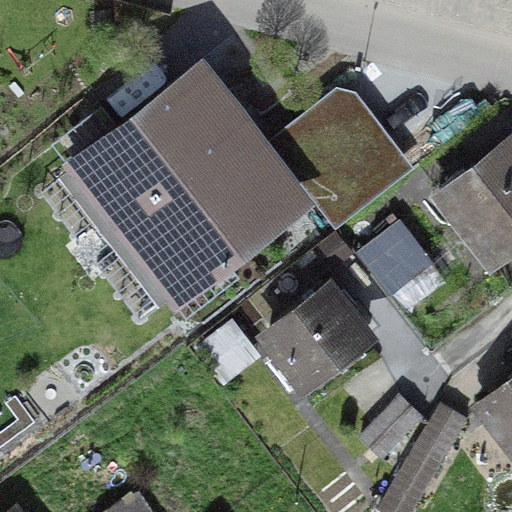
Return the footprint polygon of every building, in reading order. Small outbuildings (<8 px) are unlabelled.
[(333,221),(415,163),(350,75),(269,133),(333,221)] [(186,295),(299,209),(200,78),(86,164),(186,295)] [(511,147),(509,143),(441,196),(489,258),(511,240),(511,147)] [(323,288),(265,332),(304,382),(362,337),(343,314),(353,306),(339,289),(330,297),(323,288)] [(511,378),(479,403),(511,445),(511,378)] [(378,458),(418,416),(397,396),(357,438),(378,458)] [(422,488),(462,419),(437,404),(425,423),(396,473),(422,488)]
